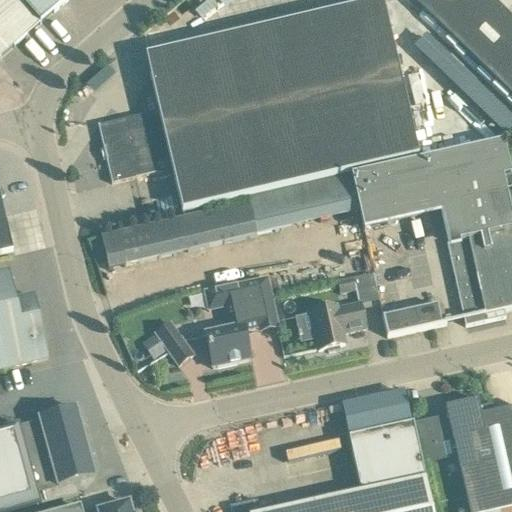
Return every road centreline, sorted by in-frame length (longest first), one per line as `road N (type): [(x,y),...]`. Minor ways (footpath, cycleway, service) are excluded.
road 1 (unclassified): [(138,428),(88,332),(37,119),(60,78),(151,0)]
road 2 (unclassified): [(511,345),(138,428)]
